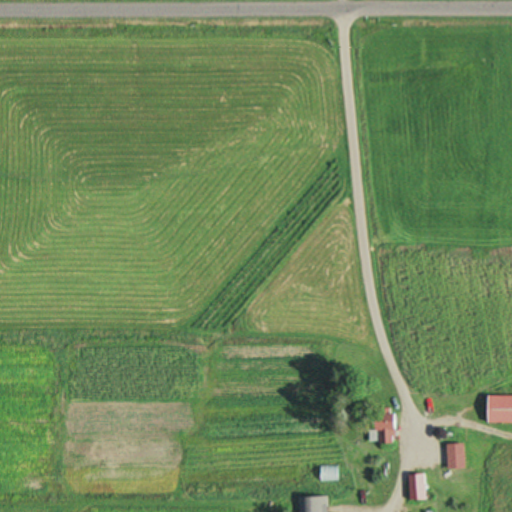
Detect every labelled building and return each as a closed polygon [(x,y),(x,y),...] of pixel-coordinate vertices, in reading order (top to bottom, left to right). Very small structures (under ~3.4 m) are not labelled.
[(511,395),(483,395),(483,423),(511,423),(511,395)] [(368,412),(368,443),(396,443),(396,412),(368,412)] [(464,443),(444,443),(444,469),(464,469),(464,443)] [(337,468),(316,468),(316,482),(337,482),(337,468)] [(425,474),(406,474),(406,501),(425,501),(425,474)] [(298,511),(327,511),(328,497),(299,497),(298,511)]
